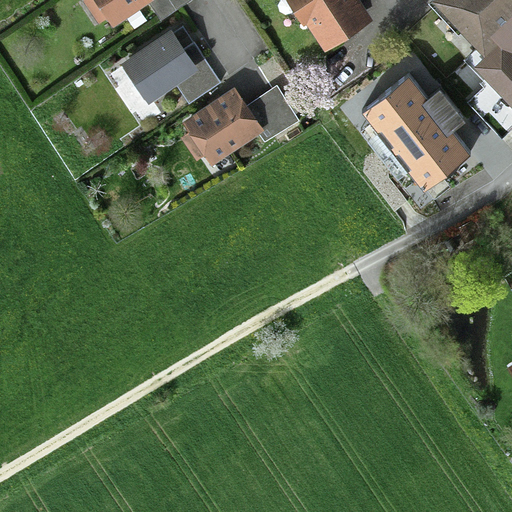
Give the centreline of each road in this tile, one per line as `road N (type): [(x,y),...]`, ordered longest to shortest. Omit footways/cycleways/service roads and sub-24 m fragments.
road 1 (track): [(0,477),(351,271)]
road 2 (residential): [(351,271),(511,176)]
